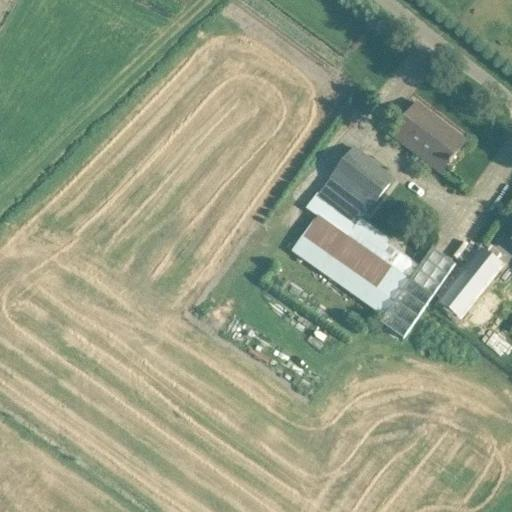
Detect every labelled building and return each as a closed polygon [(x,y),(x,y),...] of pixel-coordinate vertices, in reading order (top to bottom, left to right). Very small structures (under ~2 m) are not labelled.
[(217,0),(197,0),(112,135),(243,217),(240,222),(257,233),(351,84),(217,0)] [(465,144),(417,106),(394,136),(442,174),(450,164),(451,165),(454,161),(453,160),(465,144)] [(303,239),(293,254),(377,314),(402,278),(410,266),(385,248),(357,228),(370,209),(372,210),(395,179),(356,149),(332,180),(330,178),(307,210),(318,218),(303,239)] [(483,248),(439,302),(460,320),(504,266),(483,248)] [(433,250),(381,324),(404,339),(455,266),(433,250)] [(444,511),(479,454),(435,444),(433,455),(428,439),(434,438),(425,405),(418,416),(411,390),(403,429),(400,416),(390,414),(399,368),(388,387),(385,376),(352,369),(328,376),(269,475),(271,483),(259,486),(255,506),(256,511),(267,511),(270,504),(283,511),(287,511),(299,509),(304,511),(444,511)]
